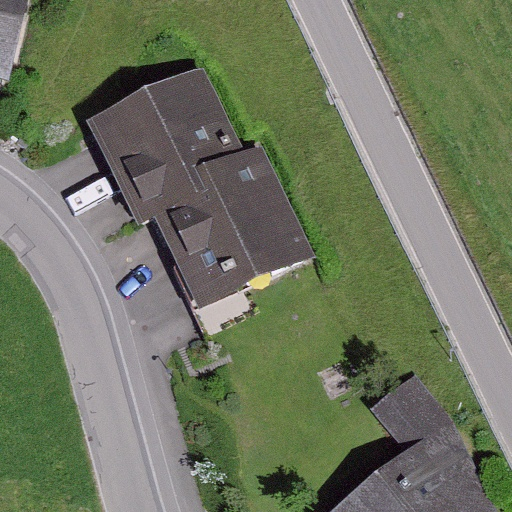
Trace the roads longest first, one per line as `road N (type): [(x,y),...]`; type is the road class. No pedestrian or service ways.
road 1 (tertiary): [(316,0),(511,399)]
road 2 (residential): [(0,198),(37,230),(74,287),(138,511)]
